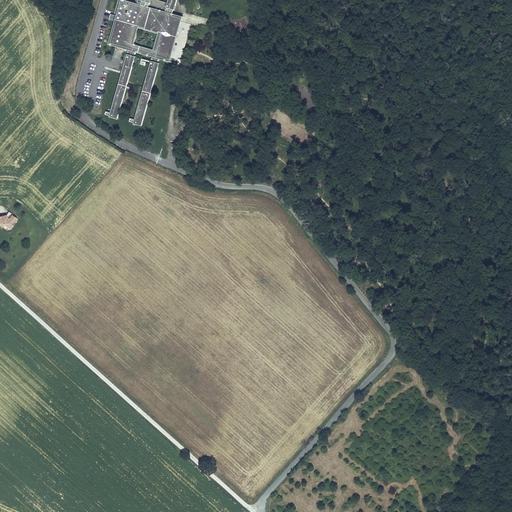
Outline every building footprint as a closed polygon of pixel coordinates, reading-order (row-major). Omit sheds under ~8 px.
[(174,12),(165,10),(145,4),(137,2),(129,0),(119,0),(108,43),(128,49),(135,51),(152,56),(160,58),(170,61),(183,15),(174,12)] [(165,10),(167,2),(158,0),(150,0),(151,1),(148,0),(146,0),(145,4),(165,10)] [(167,0),(167,2),(165,10),(174,12),(176,0),(167,0)] [(135,51),(128,49),(127,52),(109,116),(117,118),(135,55),(134,54),(135,51)] [(160,58),(152,56),(151,59),(133,123),(142,125),(160,61),(159,61),(160,58)] [(0,226),(1,227),(3,225),(4,225),(9,223),(12,225),(16,218),(11,215),(9,219),(6,218),(6,216),(0,217),(0,226)]
